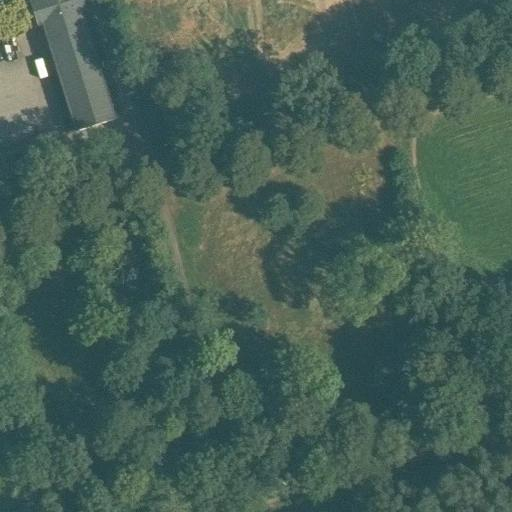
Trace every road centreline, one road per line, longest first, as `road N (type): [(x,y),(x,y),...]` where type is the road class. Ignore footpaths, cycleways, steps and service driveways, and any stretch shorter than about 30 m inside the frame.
road 1 (residential): [(0,216),(511,57)]
road 2 (track): [(157,167),(247,506)]
road 3 (track): [(247,506),(511,422)]
